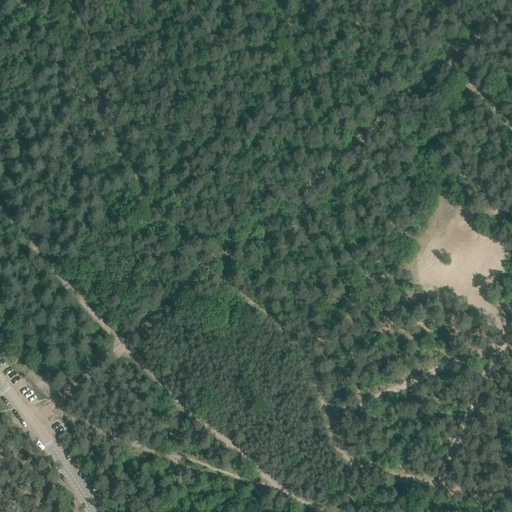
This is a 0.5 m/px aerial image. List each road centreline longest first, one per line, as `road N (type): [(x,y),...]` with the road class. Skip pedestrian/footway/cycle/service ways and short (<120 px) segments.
road 1 (track): [(208,263),(267,310),(304,358),(333,452),(430,492),(511,493)]
road 2 (track): [(208,263),(500,0)]
road 3 (track): [(121,343),(268,478)]
road 4 (track): [(0,199),(121,343)]
road 5 (track): [(186,461),(42,399)]
road 6 (unclassified): [(89,511),(44,438),(0,389)]
